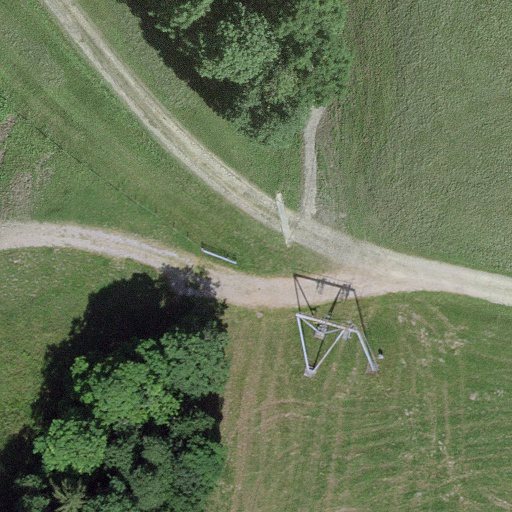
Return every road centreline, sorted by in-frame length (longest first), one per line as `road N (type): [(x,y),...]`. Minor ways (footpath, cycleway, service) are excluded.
road 1 (track): [(0,239),(43,228),(128,241),(249,286),(365,283),(392,265)]
road 2 (track): [(60,0),(216,180),(305,231)]
road 3 (track): [(511,291),(392,265)]
